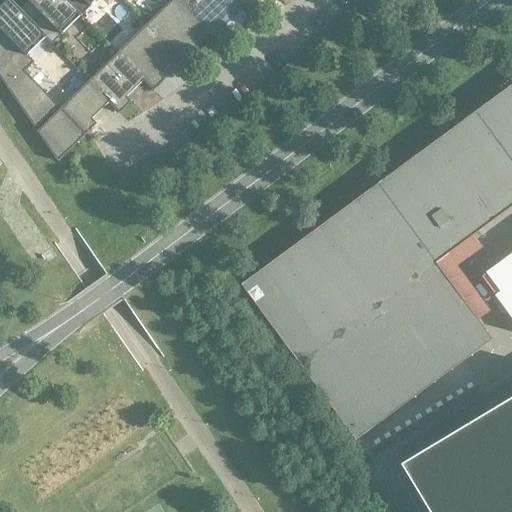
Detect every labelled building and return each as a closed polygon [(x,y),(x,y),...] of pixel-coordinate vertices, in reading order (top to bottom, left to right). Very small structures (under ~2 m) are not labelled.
[(0,29),(5,35),(0,40),(0,46),(24,71),(34,62),(27,55),(45,38),(52,44),(9,0),(6,0),(0,6),(0,29)] [(81,16),(65,0),(27,0),(34,7),(26,15),(10,0),(9,0),(52,44),(81,16)] [(96,0),(65,0),(81,16),(96,0)] [(218,42),(177,0),(171,0),(146,25),(186,66),(198,55),(193,51),(210,35),(218,43),(218,42)] [(249,16),(233,0),(177,0),(218,42),(230,31),(225,26),(242,10),(249,17),(249,16)] [(233,0),(249,16),(261,5),(256,1),(256,0),(233,0)] [(186,66),(146,25),(117,53),(153,90),(165,79),(160,74),(177,58),(186,67),(186,66)] [(61,108),(24,71),(0,46),(0,77),(57,162),(96,124),(92,119),(109,103),(119,113),(120,113),(89,81),(61,108)] [(153,90),(117,53),(89,81),(120,113),(131,102),(127,97),(143,81),(153,91),(153,90)] [(511,83),(240,285),(355,440),(492,339),(470,311),(464,315),(458,307),(464,302),(435,263),(454,248),(439,228),(456,215),(472,236),(511,205),(511,83)] [(511,252),(484,273),(497,291),(492,295),(511,321),(511,252)] [(511,511),(511,396),(400,464),(428,511),(511,511)]
